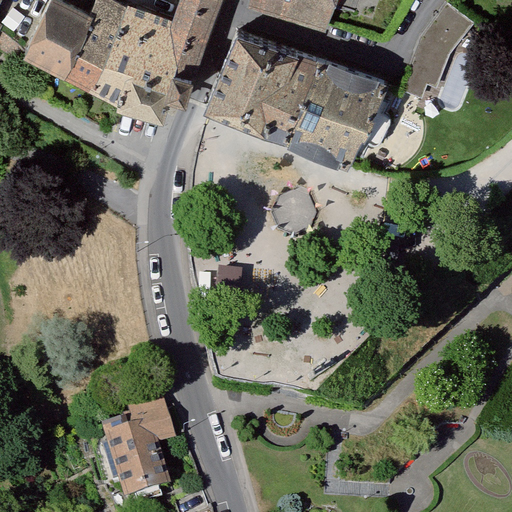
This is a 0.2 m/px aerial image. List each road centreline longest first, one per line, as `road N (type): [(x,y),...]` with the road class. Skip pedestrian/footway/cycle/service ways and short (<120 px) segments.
road 1 (residential): [(230,12),(172,152),(162,219),(195,396),(237,511)]
road 2 (residential): [(230,12),(383,64),(433,0)]
